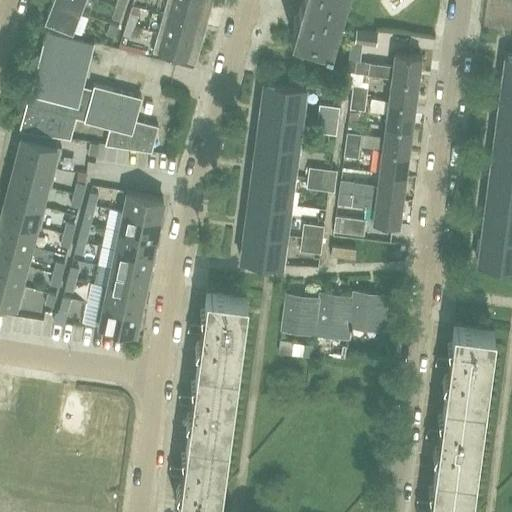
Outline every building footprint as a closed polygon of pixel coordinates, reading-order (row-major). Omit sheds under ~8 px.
[(82,0),(50,0),(49,2),(78,13),(82,0)] [(115,0),(113,7),(121,10),(124,0),(115,0)] [(165,0),(162,14),(205,26),(210,7),(185,0),(165,0)] [(300,0),(290,34),(323,43),(323,45),(330,47),(343,0),(300,0)] [(78,13),(49,2),(43,19),(71,30),(78,13)] [(118,20),(121,10),(113,7),(110,18),(118,20)] [(136,14),(129,12),(128,12),(124,24),(133,26),(136,14)] [(156,33),(200,45),(205,26),(162,14),(156,33)] [(113,37),(116,27),(116,26),(108,23),(105,34),(113,37)] [(124,24),(123,30),(121,34),(130,37),(133,26),(124,24)] [(19,130),(25,131),(74,138),(79,113),(114,123),(108,144),(150,151),(157,125),(134,119),(140,96),(93,83),(92,88),(81,86),(93,42),(45,29),(19,130)] [(375,45),(376,32),(355,29),(353,42),(375,45)] [(200,45),(156,33),(151,51),(195,63),(200,45)] [(380,76),(417,81),(420,56),(394,53),(392,65),(381,64),(370,63),(355,61),(354,73),(368,75),(368,74),(380,76)] [(511,54),(505,54),(501,84),(511,85),(511,54)] [(391,78),(388,101),(414,104),(417,81),(380,76),(391,78)] [(262,80),(259,109),(300,115),(304,85),(262,80)] [(352,84),(350,95),(366,97),(367,86),(352,84)] [(511,85),(501,84),(497,114),(511,115),(511,85)] [(350,95),(348,108),(364,110),(366,97),(350,95)] [(385,125),(411,129),(414,104),(388,101),(385,125)] [(335,134),(339,107),(318,104),(315,131),(335,134)] [(255,139),(297,145),(300,115),(259,109),(255,139)] [(511,146),(511,115),(497,114),(493,144),(511,146)] [(385,125),(381,148),(408,152),(411,129),(385,125)] [(346,132),(344,143),(359,145),(360,134),(346,132)] [(21,136),(16,157),(56,167),(61,147),(21,136)] [(255,139),(251,169),(293,175),(297,145),(255,139)] [(97,155),(98,143),(90,141),(88,153),(97,155)] [(344,143),(343,155),(357,158),(359,145),(344,143)] [(511,146),(493,144),(489,174),(511,176),(511,146)] [(378,172),(405,176),(408,152),(381,148),(378,172)] [(16,157),(11,176),(51,187),(56,167),(16,157)] [(96,163),(96,174),(113,174),(113,163),(96,163)] [(305,187),(333,191),(336,170),(308,166),(305,187)] [(247,199),(289,205),(293,175),(251,169),(247,199)] [(401,200),(405,176),(378,172),(377,184),(353,181),(339,180),(338,191),(401,200)] [(485,204),(511,207),(511,176),(489,174),(485,204)] [(11,176),(6,196),(46,207),(46,206),(41,205),(46,187),(50,188),(51,187),(11,176)] [(77,182),(74,193),(82,195),(85,184),(77,182)] [(90,191),(87,203),(95,205),(98,193),(90,191)] [(127,191),(123,210),(159,218),(163,198),(127,191)] [(336,203),(350,204),(373,208),(372,220),(398,224),(401,200),(338,191),(336,203)] [(74,193),(71,205),(78,207),(79,207),(82,195),(74,193)] [(6,196),(0,216),(40,227),(46,207),(6,196)] [(247,199),(243,229),(285,235),(289,205),(247,199)] [(87,203),(84,214),(92,216),(95,205),(87,203)] [(511,207),(485,204),(481,233),(511,237),(511,207)] [(123,210),(119,229),(155,237),(159,218),(123,210)] [(335,215),(333,230),(363,234),(365,219),(335,215)] [(0,216),(0,217),(0,237),(31,245),(36,226),(40,227),(0,216)] [(66,221),(63,233),(71,235),(74,223),(66,221)] [(299,250),(319,253),(320,253),(323,225),(303,223),(299,250)] [(80,228),(77,240),(85,242),(88,230),(81,228),(80,228)] [(119,229),(115,248),(151,255),(155,237),(119,229)] [(281,265),(285,235),(243,229),(239,259),(281,265)] [(63,233),(60,244),(68,246),(71,235),(63,233)] [(511,237),(481,233),(477,263),(511,268),(511,237)] [(0,237),(0,258),(25,265),(31,245),(0,237)] [(77,240),(74,251),(82,253),(85,242),(77,240)] [(331,254),(338,255),(354,257),(356,247),(332,244),(331,254)] [(115,248),(111,267),(147,274),(151,255),(115,248)] [(0,258),(0,279),(25,286),(25,285),(20,284),(25,265),(0,258)] [(56,260),(53,272),(61,274),(64,262),(56,260)] [(71,265),(67,277),(75,279),(78,267),(71,265)] [(84,291),(90,269),(80,266),(74,288),(84,291)] [(103,284),(103,285),(143,293),(147,274),(111,267),(107,284),(103,284)] [(53,272),(50,284),(58,286),(61,274),(53,272)] [(67,277),(64,289),(65,289),(72,291),(75,279),(67,277)] [(0,301),(19,306),(25,286),(0,279),(0,301)] [(103,285),(99,303),(139,312),(143,293),(103,285)] [(196,363),(236,369),(246,296),(205,291),(196,363)] [(386,295),(353,291),(352,296),(353,296),(349,324),(352,324),(352,325),(382,329),(386,295)] [(56,294),(48,292),(45,303),(53,306),(56,294)] [(319,292),(319,298),(316,326),(318,326),(318,327),(349,330),(350,325),(352,325),(352,324),(349,324),(353,296),(352,296),(319,292)] [(281,328),(315,332),(316,332),(316,326),(318,327),(318,326),(316,326),(319,298),(286,294),(281,328)] [(71,298),(63,296),(60,307),(67,309),(71,298)] [(135,331),(139,312),(99,303),(94,323),(135,331)] [(443,397),(484,402),(493,330),(453,325),(443,397)] [(196,363),(186,435),(226,441),(236,369),(196,363)] [(443,397),(434,469),(474,474),(484,402),(443,397)] [(186,435),(176,508),(208,511),(216,511),(226,441),(186,435)] [(469,511),(474,474),(434,469),(428,511),(469,511)]
